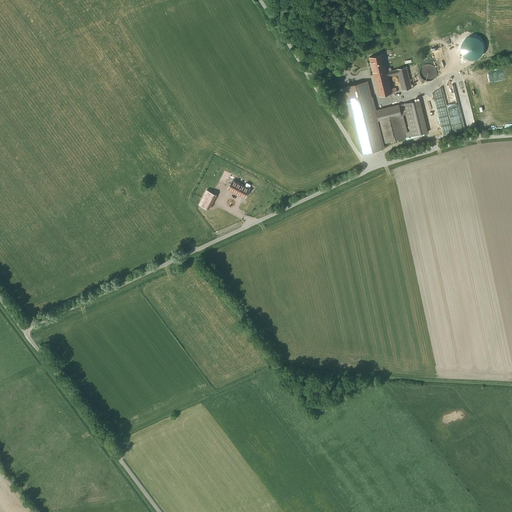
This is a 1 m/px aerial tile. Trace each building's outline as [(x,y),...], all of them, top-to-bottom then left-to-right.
[(383,54),(369,57),(379,96),(397,92),(396,88),(391,89),(388,76),(398,74),(402,90),(412,88),(406,66),(387,71),(383,54)] [(429,63),(426,64),(424,65),(422,67),(420,69),(420,71),(420,74),(421,76),(422,78),(424,80),(427,81),(429,81),(432,80),(434,79),(436,77),(437,74),(437,72),(437,69),(435,67),(434,65),(431,64),(429,63)] [(383,148),(367,81),(344,87),(351,116),(356,115),(365,152),(383,148)] [(400,115),(380,120),(385,143),(427,132),(419,100),(403,104),(410,131),(404,133),(400,115)] [(378,120),(380,120),(400,115),(402,115),(399,105),(376,111),(378,120)] [(243,198),(248,189),(232,181),(227,190),(243,198)] [(199,208),(211,214),(217,202),(206,196),(199,208)]
